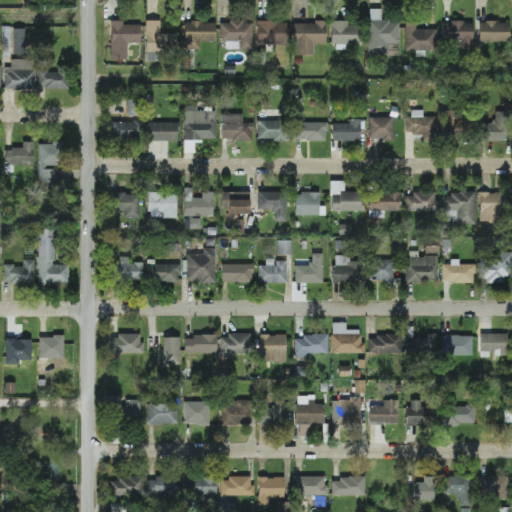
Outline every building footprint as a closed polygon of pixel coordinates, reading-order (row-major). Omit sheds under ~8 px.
[(368,55),(387,56),(388,44),(398,44),(399,22),(381,21),(381,9),(369,9),(368,55)] [(145,52),(176,53),(177,34),(160,34),(160,21),(146,20),(145,52)] [(140,43),(140,25),(122,25),(122,21),(110,21),(109,60),(127,60),(128,43),(140,43)] [(256,45),(286,45),(286,22),(257,21),(256,45)] [(345,44),(358,45),(358,25),(348,25),(348,21),(332,21),(331,50),(345,50),(345,44)] [(184,22),(184,50),(200,49),(199,42),(215,41),(215,22),(184,22)] [(252,49),(252,22),(220,22),(220,41),(225,41),(225,49),(252,49)] [(293,23),(294,56),(313,55),(313,44),(326,44),(325,22),(293,23)] [(472,49),(473,22),(441,22),(441,45),(458,45),(458,48),(472,49)] [(509,22),(479,22),(478,41),(509,42),(509,22)] [(405,51),(436,50),(436,29),(415,30),(415,23),(405,24),(405,51)] [(13,29),(13,54),(24,54),(24,29),(13,29)] [(4,68),(4,90),(35,90),(34,70),(28,70),(27,59),(10,59),(10,68),(4,68)] [(68,88),(68,71),(38,72),(38,89),(68,88)] [(184,152),(194,152),(194,140),(215,140),(215,111),(196,111),(196,106),(183,106),(184,152)] [(460,109),(441,112),(444,136),(471,133),(469,119),(461,120),(460,109)] [(407,135),(423,134),(423,141),(435,141),(435,117),(422,117),(422,110),(407,110),(407,135)] [(493,124),(482,123),(481,141),(506,142),(507,112),(494,112),(493,124)] [(242,114),(221,114),(221,140),(252,141),(252,123),(242,123),(242,114)] [(392,140),(393,117),(369,117),(368,140),(392,140)] [(258,141),(285,140),(284,120),(257,121),(258,141)] [(360,120),(349,120),(349,124),(332,123),(331,141),(359,141),(360,120)] [(111,121),(111,139),(141,139),(142,121),(111,121)] [(148,122),(148,141),(177,141),(177,123),(148,122)] [(326,140),(326,122),(294,123),(295,141),(326,140)] [(33,143),(21,142),(21,149),(4,149),(4,165),(32,166),(33,143)] [(62,143),(38,143),(37,183),(54,184),(54,166),(61,167),(62,143)] [(331,211),(364,211),(364,192),(344,192),(344,181),(330,181),(331,211)] [(213,217),(213,192),(202,192),(201,198),(191,198),(191,188),(184,188),(183,216),(213,217)] [(400,211),(401,192),(369,191),(369,210),(400,211)] [(249,192),(221,192),(221,213),(249,213),(249,192)] [(285,222),(286,192),(257,192),(257,210),(274,210),(274,221),(285,222)] [(475,223),(475,192),(449,192),(449,197),(443,197),(443,223),(475,223)] [(479,221),(504,222),(505,193),(479,192),(479,221)] [(147,218),(176,218),(177,193),(148,193),(147,218)] [(295,215),(324,216),(324,207),(319,206),(319,193),(295,193),(295,215)] [(435,193),(404,193),(405,212),(436,211),(435,193)] [(139,216),(138,194),(115,194),(115,216),(139,216)] [(199,229),(199,219),(184,218),(184,229),(199,229)] [(37,285),(68,285),(68,265),(54,265),(54,229),(37,229),(37,285)] [(290,240),(277,240),(277,254),(290,255),(290,240)] [(214,282),(215,249),(203,249),(203,254),(187,254),(186,282),(214,282)] [(438,256),(418,256),(418,251),(407,251),(406,282),(438,282),(438,256)] [(295,283),(322,283),(322,253),(311,253),(312,265),(295,265),(295,283)] [(483,282),(511,282),(511,254),(483,255),(483,282)] [(332,283),(361,284),(361,261),(349,261),(349,256),(333,256),(332,283)] [(142,281),(142,263),(128,262),(128,257),(119,257),(118,280),(142,281)] [(368,260),(368,281),(393,280),(392,259),(368,260)] [(33,284),(33,260),(22,260),(22,265),(3,265),(3,284),(33,284)] [(286,283),(287,261),(275,261),(275,266),(257,266),(257,283),(286,283)] [(154,264),(153,282),(178,283),(179,265),(154,264)] [(221,282),(252,283),(252,264),(221,264),(221,282)] [(473,265),(442,264),(442,283),(473,283),(473,265)] [(346,323),(332,323),(331,353),(362,354),(362,330),(346,330),(346,323)] [(376,338),(368,338),(368,354),(401,353),(401,334),(375,334),(376,338)] [(436,334),(427,334),(427,338),(406,338),(405,355),(435,355),(436,334)] [(506,334),(479,334),(479,351),(496,351),(496,355),(506,355),(506,334)] [(4,342),(5,370),(18,370),(18,363),(34,362),(33,335),(22,335),(22,342),(4,342)] [(142,335),(109,335),(109,353),(141,354),(142,335)] [(220,335),(220,355),(252,354),(252,335),(220,335)] [(285,335),(259,335),(260,362),(286,362),(285,335)] [(327,336),(294,335),(294,358),(306,358),(306,353),(327,354),(327,336)] [(442,356),(472,356),(471,335),(442,336),(442,356)] [(63,358),(63,336),(38,336),(38,358),(63,358)] [(184,336),(184,353),(216,354),(216,336),(184,336)] [(163,364),(179,364),(179,337),(163,337),(163,364)] [(324,404),(314,404),(314,396),(295,396),(295,425),(299,425),(299,436),(310,436),(309,424),(324,423),(324,404)] [(125,400),(125,406),(119,406),(119,397),(106,397),(106,408),(114,408),(114,422),(140,422),(140,400),(125,400)] [(360,424),(360,399),(331,399),(331,425),(360,424)] [(250,400),(220,401),(221,425),(251,424),(250,400)] [(368,406),(369,424),(397,424),(397,400),(383,400),(383,406),(368,406)] [(420,400),(406,401),(407,423),(436,422),(436,408),(420,409),(420,400)] [(183,402),(184,425),(208,424),(208,402),(183,402)] [(176,404),(146,404),(147,425),(177,424),(176,404)] [(259,406),(259,425),(281,426),(281,407),(259,406)] [(474,425),(474,407),(441,406),(441,424),(474,425)] [(295,476),(294,495),(325,496),(325,477),(295,476)] [(458,506),(470,506),(469,476),(443,477),(444,494),(458,494),(458,506)] [(507,477),(479,476),(479,498),(507,498),(507,477)] [(143,477),(110,479),(110,496),(143,495),(143,477)] [(184,495),(215,497),(216,479),(185,477),(184,495)] [(252,477),(219,478),(220,496),(252,496),(252,477)] [(283,477),(257,478),(258,506),(269,505),(268,498),(284,498),(283,477)] [(405,500),(434,501),(434,477),(423,477),(423,484),(405,483),(405,500)] [(147,478),(147,495),(175,496),(176,479),(147,478)] [(365,478),(331,478),(331,496),(364,496),(365,478)]
